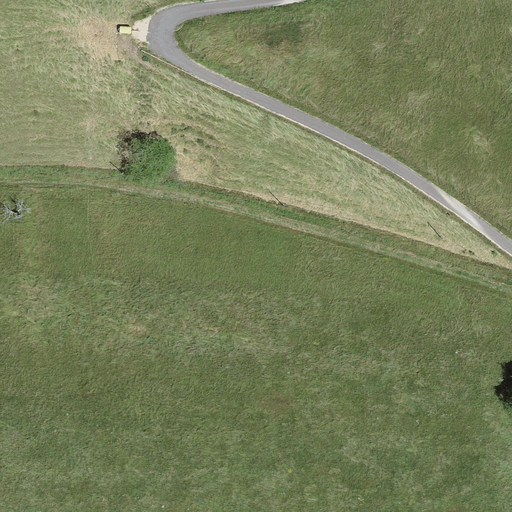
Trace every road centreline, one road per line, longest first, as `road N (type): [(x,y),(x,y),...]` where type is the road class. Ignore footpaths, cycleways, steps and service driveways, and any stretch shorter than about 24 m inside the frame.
road 1 (track): [(286,0),(180,10),(169,22),(171,51),(386,162),(511,248)]
road 2 (track): [(0,184),(75,184),(222,205),(511,290)]
